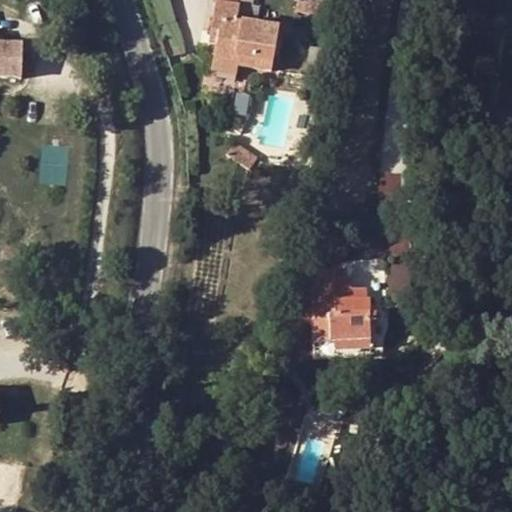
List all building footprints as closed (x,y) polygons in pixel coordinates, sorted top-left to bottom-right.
[(298,0),(297,13),(309,14),(310,0),(298,0)] [(209,34),(218,35),(217,45),(211,74),(235,78),(237,67),(270,72),(277,28),(237,22),(239,6),(214,2),(209,34)] [(218,35),(209,34),(207,43),(217,45),(218,35)] [(0,78),(18,78),(18,46),(0,45),(0,78)] [(227,154),(248,169),(256,158),(234,144),(227,154)] [(401,237),(418,235),(416,224),(399,225),(401,237)] [(318,253),(342,256),(344,238),(320,235),(318,253)] [(347,300),(347,289),(347,279),(340,279),(340,270),(311,271),(313,342),(333,341),(368,340),(367,299),(358,299),(347,300)] [(393,285),(406,286),(408,271),(393,270),(393,285)] [(448,283),(436,282),(433,308),(445,310),(448,283)] [(347,300),(358,299),(358,289),(347,289),(347,300)] [(334,349),(369,348),(368,340),(333,341),(334,349)]
